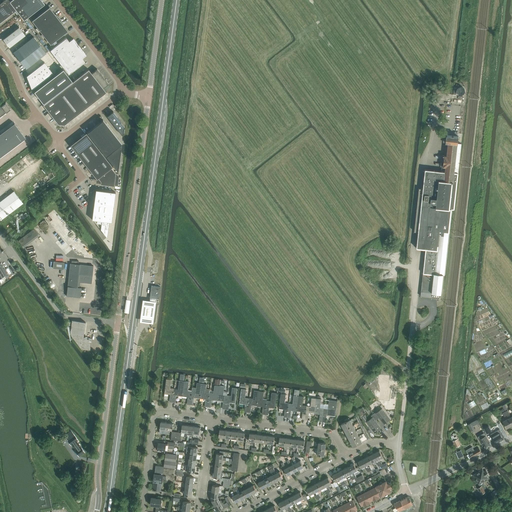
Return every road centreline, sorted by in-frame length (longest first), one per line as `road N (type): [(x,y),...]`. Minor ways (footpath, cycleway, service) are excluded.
road 1 (primary): [(107,511),(176,0)]
road 2 (unclassified): [(117,323),(148,99)]
road 3 (unclassified): [(96,511),(117,323)]
road 4 (unclassified): [(117,323),(60,316),(0,235)]
road 5 (residential): [(138,511),(152,420),(212,418)]
road 6 (residential): [(345,456),(334,435),(212,418)]
